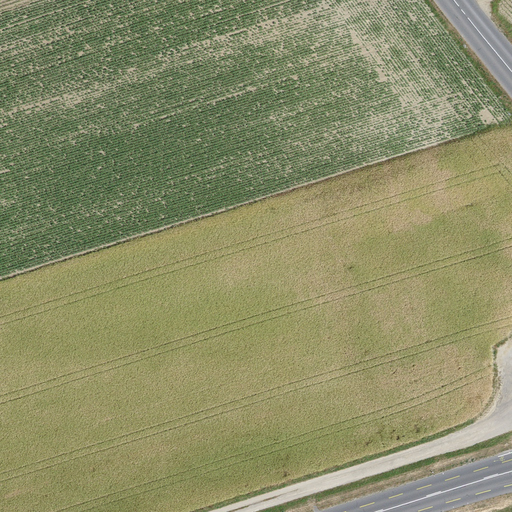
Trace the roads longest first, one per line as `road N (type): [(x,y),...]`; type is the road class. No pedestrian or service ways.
road 1 (track): [(511,397),(503,424),(225,511)]
road 2 (secondary): [(511,471),(383,511)]
